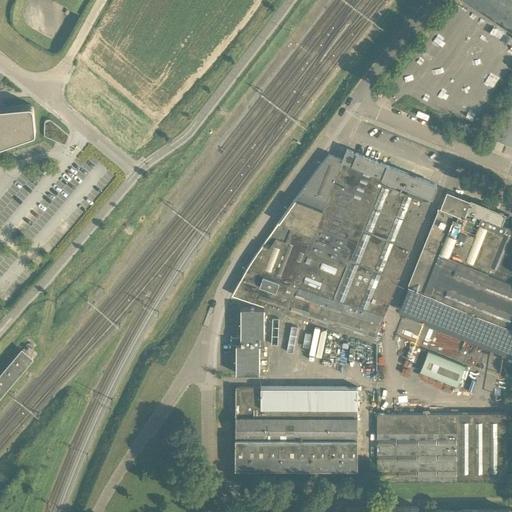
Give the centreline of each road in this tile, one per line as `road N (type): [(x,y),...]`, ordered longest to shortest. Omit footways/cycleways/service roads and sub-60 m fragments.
road 1 (residential): [(205,348),(229,271),(352,105)]
road 2 (unclassified): [(96,511),(205,348)]
road 3 (residential): [(511,170),(352,105)]
road 4 (residential): [(206,511),(205,348)]
road 5 (residential): [(434,0),(352,105)]
